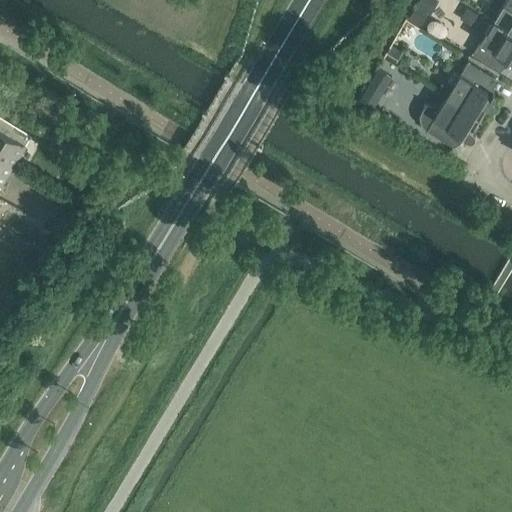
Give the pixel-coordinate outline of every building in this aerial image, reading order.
[(439,0),(420,0),(417,6),(431,15),(439,0)] [(494,0),(486,14),(511,29),(511,6),(505,2),(501,0),(494,0)] [(511,29),(486,14),(485,14),(482,16),(473,29),(474,33),(482,38),(480,41),(473,53),(500,70),(509,56),(511,57),(511,29)] [(391,45),(386,56),(397,61),(402,51),(391,45)] [(493,96),(493,95),(487,92),(496,78),(468,61),(461,73),(447,95),(480,115),(487,104),(488,104),(489,104),(491,105),(492,104),(493,103),(494,103),(494,102),(495,101),(495,100),(495,99),(495,98),(494,97),(494,96),(493,96)] [(367,86),(359,99),(374,108),(382,94),(367,86)] [(425,128),(426,129),(454,146),(463,132),(468,135),(470,136),(472,136),(473,136),(474,135),(475,134),(476,133),(476,132),(476,131),(476,130),(476,129),(475,128),(474,127),(473,126),(480,115),(447,95),(440,107),(426,102),(424,107),(422,109),(421,110),(421,111),(420,113),(420,114),(420,116),(420,117),(420,119),(420,121),(421,122),(421,123),(423,126),(425,128)] [(33,134),(0,114),(0,156),(14,165),(33,134)] [(0,188),(14,165),(0,156),(0,188)]
